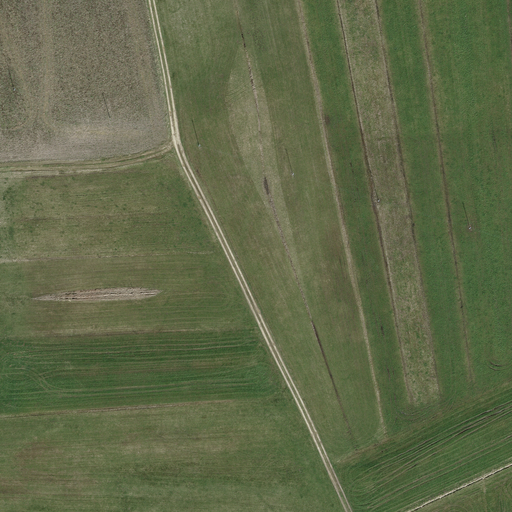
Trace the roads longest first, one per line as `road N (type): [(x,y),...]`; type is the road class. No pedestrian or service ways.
road 1 (track): [(171,140),(347,511)]
road 2 (track): [(171,140),(130,159),(0,169)]
road 3 (track): [(147,0),(171,140)]
